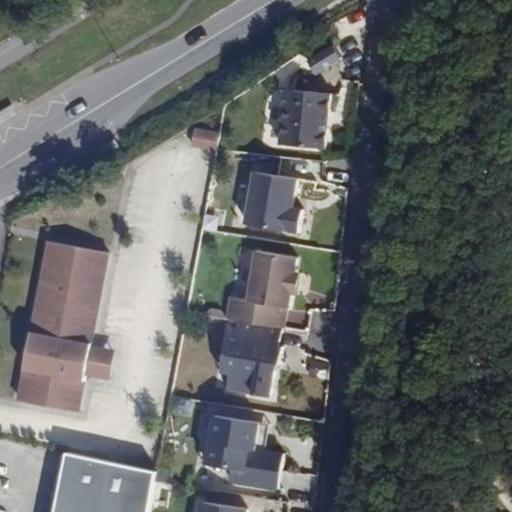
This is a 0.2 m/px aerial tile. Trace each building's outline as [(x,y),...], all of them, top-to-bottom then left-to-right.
[(319,145),(322,91),(278,88),(274,142),(319,145)] [(192,128),(191,148),(217,149),(218,129),(192,128)] [(294,176),(247,169),(238,223),(296,232),(300,205),(289,204),(294,176)] [(108,250),(45,238),(11,398),(76,410),(82,375),(109,380),(114,348),(90,344),(108,250)] [(299,259),(250,251),(243,299),(228,296),(224,319),(280,328),(288,329),(299,259)] [(280,328),(224,319),(214,388),(272,398),(280,328)] [(323,376),(329,361),(314,356),(308,371),(323,376)] [(264,411),(208,401),(199,465),(244,473),(254,422),(262,423),(264,411)] [(150,511),(158,471),(108,460),(69,452),(56,511),(150,511)] [(151,511),(158,471),(108,460),(158,471),(150,511),(151,511)] [(245,511),(246,506),(196,501),(194,511),(245,511)]
